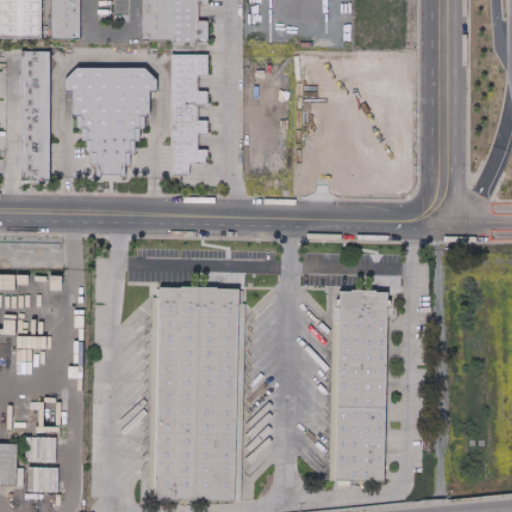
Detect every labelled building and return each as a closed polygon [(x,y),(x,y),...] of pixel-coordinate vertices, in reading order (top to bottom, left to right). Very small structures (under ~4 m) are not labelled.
[(40,0),(40,12),(41,48),(31,48),(0,48),(0,0),(40,0)] [(53,0),(53,39),(82,39),(82,0),(53,0)] [(206,0),(206,5),(198,5),(198,10),(198,24),(208,24),(208,45),(174,45),(173,11),(172,0),(206,0)] [(24,182),(53,182),(53,52),(24,52),(24,182)] [(197,129),(198,145),(205,145),(206,148),(207,159),(198,159),(198,176),(205,176),(206,187),(169,188),(170,148),(171,88),(171,78),(208,78),(208,87),(209,98),(197,99),(197,115),(207,115),(207,129),(197,129)] [(125,192),(99,192),(91,176),(77,149),(72,138),(71,115),(63,114),(63,103),(76,91),(90,91),(142,91),(151,100),(156,107),(158,114),(151,131),(143,149),(125,192)] [(236,452),(235,500),(214,499),(153,498),(153,493),(154,453),(156,392),(158,331),(160,287),(212,289),(239,290),(238,330),(237,391),(236,452)] [(386,451),(385,479),(337,479),(337,451),(339,391),(340,330),(341,292),(390,294),(389,329),(387,390),(386,451)] [(18,488),(0,488),(0,444),(18,445),(18,453),(18,488)] [(51,492),(52,467),(31,466),(30,491),(51,492)]
